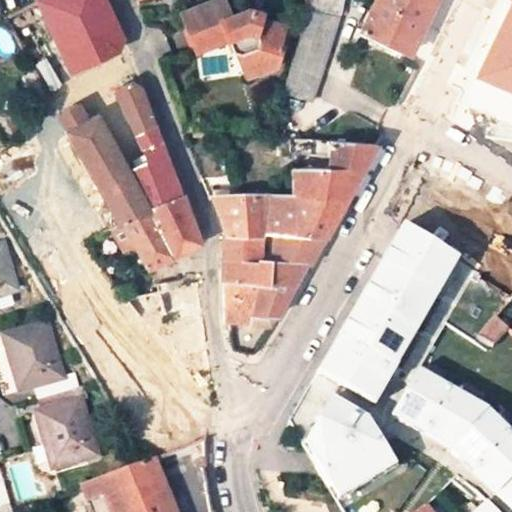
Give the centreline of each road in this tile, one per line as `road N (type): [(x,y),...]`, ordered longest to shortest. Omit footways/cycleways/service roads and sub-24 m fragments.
road 1 (unclassified): [(120,0),(207,222),(220,364),(243,415)]
road 2 (unclassified): [(243,415),(409,123)]
road 3 (unclassified): [(409,123),(472,0)]
